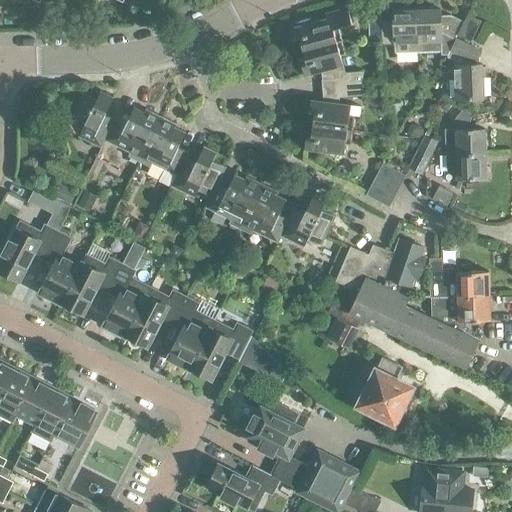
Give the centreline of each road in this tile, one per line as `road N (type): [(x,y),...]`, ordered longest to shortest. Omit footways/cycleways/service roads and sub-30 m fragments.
road 1 (residential): [(149,511),(197,416),(0,317)]
road 2 (unclassified): [(0,70),(136,58),(188,39)]
road 3 (residential): [(362,198),(220,123),(210,96)]
road 4 (residential): [(511,234),(388,211)]
